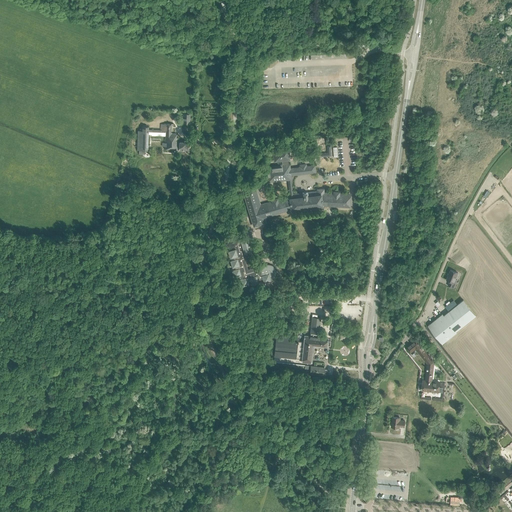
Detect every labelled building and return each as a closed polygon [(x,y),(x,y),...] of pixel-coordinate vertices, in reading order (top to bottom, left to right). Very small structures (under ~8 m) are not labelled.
[(138,150),(138,154),(145,154),(145,150),(150,150),(150,145),(148,145),(149,135),(152,135),(152,136),(166,136),(166,143),(164,143),(164,147),(166,147),(166,149),(177,150),(177,149),(179,149),(179,150),(189,150),(189,142),(179,142),(177,142),(177,137),(176,137),(176,134),(171,134),(171,126),(173,126),(173,123),(167,123),(166,124),(161,124),(161,130),(149,130),(149,127),(142,127),(142,129),(140,129),(140,131),(138,131),(138,150)] [(328,153),(321,154),(321,157),(331,156),(330,146),(327,147),(328,153)] [(289,159),(288,149),(273,151),(274,161),(281,160),(282,165),(281,165),(282,166),(266,168),(268,181),(288,179),(290,196),(277,200),(277,199),(272,200),(272,201),(260,205),(255,189),(244,192),(254,226),(265,222),(264,216),(276,213),(280,212),(280,211),(290,208),(290,210),(292,210),(292,209),(321,206),(322,207),(323,206),(323,205),(333,205),(333,206),(338,206),(338,205),(348,206),(349,194),(339,194),(339,192),(334,192),(334,193),(323,193),(323,189),(317,190),(317,192),(307,193),(307,192),(302,193),(292,194),(290,175),(315,172),(314,166),(307,167),(307,165),(306,166),(306,164),(300,165),(300,166),(299,166),(299,168),(289,169),(289,164),(288,164),(288,160),(289,159)] [(252,251),(248,235),(241,237),(240,235),(231,238),(233,244),(234,244),(235,249),(228,251),(231,258),(233,258),(234,260),(230,261),(232,268),(235,267),(235,269),(232,271),(234,278),(236,277),(239,285),(241,284),(242,287),(249,285),(248,282),(250,281),(252,285),(259,283),(258,280),(262,279),(264,283),(271,281),(270,279),(271,279),(272,279),(272,278),(273,278),(273,277),(274,277),(274,276),(275,275),(275,274),(275,273),(275,272),(275,271),(275,270),(275,269),(274,269),(274,268),(273,268),(273,267),(272,266),(271,266),(270,266),(270,265),(269,265),(268,265),(267,265),(260,267),(260,266),(248,269),(245,262),(248,261),(245,253),(252,251)] [(454,288),(457,280),(455,280),(458,273),(450,270),(446,280),(450,281),(448,285),(454,288)] [(428,325),(442,343),(476,316),(463,300),(444,315),(443,314),(428,325)] [(319,334),(320,318),(312,317),(310,337),(304,336),(304,342),(298,342),(298,339),(276,336),(274,357),(296,359),(296,358),(302,359),(302,362),(310,363),(313,345),(327,346),(327,338),(318,337),(318,334),(319,334)] [(415,348),(428,363),(426,381),(423,380),(422,390),(438,392),(440,381),(432,380),(434,362),(417,339),(406,348),(410,353),(415,348)] [(324,368),(311,366),(310,374),(324,375),(323,379),(326,380),(328,370),(324,370),(324,368)] [(391,427),(395,427),(399,428),(399,427),(404,427),(405,420),(400,419),(401,418),(392,417),(391,427)]
